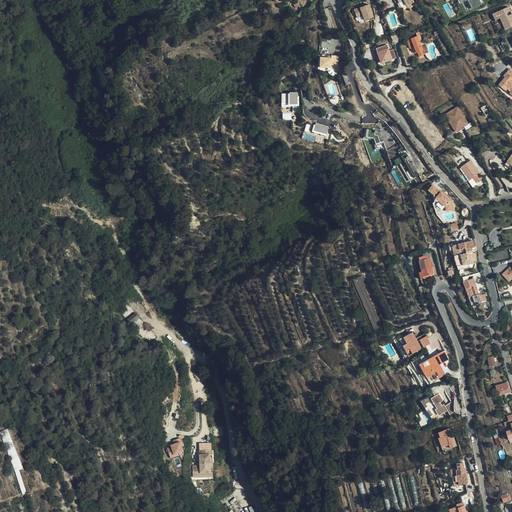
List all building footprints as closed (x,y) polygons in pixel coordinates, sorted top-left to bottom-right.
[(416,4),(413,0),(394,0),(397,3),(402,0),(404,0),(409,8),(416,4)] [(475,9),(479,6),(475,0),(468,0),(472,6),(473,6),(475,9)] [(374,17),(369,4),(354,9),(357,18),(363,15),(365,20),(374,17)] [(501,19),(507,30),(511,26),(511,14),(510,15),(508,13),(511,11),(509,6),(493,15),(495,18),(497,21),(501,19)] [(417,38),(406,41),(408,46),(411,44),(413,49),(415,54),(417,53),(418,57),(429,53),(426,46),(424,47),(419,33),(416,34),(417,38)] [(387,45),(376,49),(377,54),(381,62),(390,59),(391,60),(395,59),(392,50),(388,52),(387,50),(388,50),(387,45)] [(331,57),(321,57),(320,67),(338,68),(339,55),(331,55),(331,57)] [(511,71),(509,70),(504,76),(506,77),(500,85),(505,89),(507,86),(511,89),(511,91),(510,93),(511,94),(511,71)] [(282,92),(282,106),(299,106),(299,92),(282,92)] [(457,107),(448,114),(454,124),(451,126),(456,133),(468,124),(457,107)] [(454,124),(448,114),(444,116),(451,126),(454,124)] [(312,132),(327,136),(329,126),(315,122),(312,132)] [(471,128),(468,124),(456,133),(457,134),(464,129),(466,132),(471,128)] [(384,145),(378,127),(368,130),(370,136),(372,135),(376,148),(384,145)] [(414,174),(407,159),(409,158),(407,153),(394,159),(405,183),(420,176),(418,172),(414,174)] [(483,179),(471,162),(461,168),(466,175),(469,174),(473,180),(476,184),(483,179)] [(449,198),(440,191),(432,184),(428,190),(433,194),(435,201),(440,201),(446,206),(447,211),(455,209),(453,202),(449,198)] [(451,196),(443,188),(440,191),(449,198),(451,196)] [(457,222),(450,224),(452,231),(459,229),(457,222)] [(476,246),(475,244),(474,244),(473,241),(455,245),(454,243),(448,244),(449,251),(452,251),(453,251),(454,255),(460,254),(459,249),(472,247),(476,246)] [(472,252),(472,247),(459,249),(460,254),(454,255),(455,260),(457,265),(476,261),(475,252),(472,252)] [(434,273),(430,257),(429,257),(420,259),(419,260),(422,271),(419,272),(421,278),(424,278),(423,275),(434,273)] [(511,273),(508,276),(505,273),(508,271),(506,269),(505,267),(499,272),(506,281),(511,276),(511,273)] [(364,276),(357,277),(360,286),(366,285),(364,276)] [(462,280),(467,294),(477,291),(476,284),(470,286),(469,285),(467,279),(462,280)] [(422,348),(413,332),(404,337),(407,343),(404,345),(409,355),(422,348)] [(431,343),(427,336),(420,340),(424,347),(431,343)] [(441,364),(443,363),(449,360),(444,351),(421,363),(428,375),(437,370),(440,376),(446,373),(441,364)] [(496,364),(494,356),(488,357),(491,366),(496,364)] [(428,375),(421,363),(419,364),(425,376),(428,375)] [(511,391),(508,382),(496,386),(498,390),(499,389),(501,394),(511,391)] [(456,410),(452,402),(445,405),(444,404),(441,406),(439,402),(443,400),(439,392),(430,397),(429,396),(421,400),(424,406),(426,405),(430,412),(433,418),(435,417),(447,410),(449,414),(456,410)] [(438,431),(441,439),(453,436),(452,434),(451,434),(449,427),(438,431)] [(0,431),(0,434),(23,496),(31,492),(7,429),(0,431)] [(456,446),(453,436),(441,439),(444,450),(445,452),(451,450),(450,448),(456,446)] [(174,439),(175,444),(167,446),(170,457),(185,454),(180,438),(174,439)] [(213,453),(212,442),(199,442),(200,464),(192,465),(193,478),(213,477),(213,471),(211,472),(210,453),(213,453)] [(467,483),(466,474),(464,474),(463,469),(463,463),(456,464),(457,470),(455,471),(455,469),(450,470),(451,477),(453,477),(453,484),(458,484),(467,483)] [(510,499),(507,492),(502,495),(504,502),(510,499)] [(49,511),(47,499),(40,501),(42,511),(49,511)] [(472,511),(471,507),(464,509),(462,503),(456,504),(456,506),(448,509),(448,511),(472,511)]
